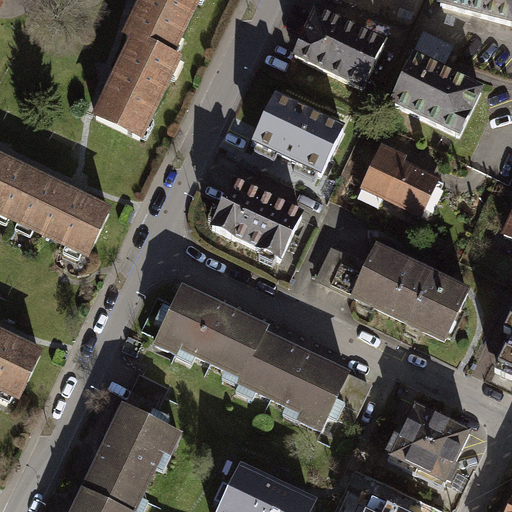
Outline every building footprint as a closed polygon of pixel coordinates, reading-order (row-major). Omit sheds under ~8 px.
[(144,49),(145,47),(166,57),(194,0),(140,0),(122,38),(130,42),(144,49)] [(511,0),(439,0),(437,5),(511,26),(511,0)] [(387,49),(314,11),(290,57),(362,95),(387,49)] [(145,47),(144,49),(130,42),(114,74),(92,119),(135,141),(174,61),(166,57),(145,47)] [(413,57),(390,105),(459,141),(483,91),(413,57)] [(344,132),(274,99),(251,147),(321,181),(344,132)] [(382,148),(360,193),(420,222),(440,181),(404,164),(406,160),(382,148)] [(0,223),(8,227),(32,176),(0,160),(0,223)] [(32,176),(8,227),(83,263),(107,212),(73,196),(32,176)] [(303,217),(231,183),(207,233),(280,267),(303,217)] [(511,210),(500,236),(511,241),(511,210)] [(349,300),(347,303),(442,347),(467,293),(373,249),(364,268),(349,300)] [(364,268),(327,251),(312,283),(349,300),(364,268)] [(240,389),(265,339),(267,334),(183,292),(153,353),(175,364),(178,359),(240,389)] [(0,337),(0,400),(12,406),(37,355),(0,337)] [(351,381),(265,339),(240,389),(238,393),(300,424),(297,429),(322,441),(331,423),(351,381)] [(511,351),(498,381),(511,385),(511,351)] [(126,414),(153,426),(168,393),(141,381),(126,414)] [(373,391),(351,381),(331,423),(353,433),(373,391)] [(83,499),(112,511),(141,511),(165,460),(172,463),(183,440),(153,426),(126,414),(123,412),(83,499)] [(390,468),(444,495),(472,440),(418,413),(390,468)] [(318,511),(320,509),(244,472),(231,498),(223,495),(216,510),(220,511),(318,511)] [(112,511),(83,499),(76,511),(112,511)] [(396,511),(374,502),(369,511),(361,511),(360,511),(396,511)]
